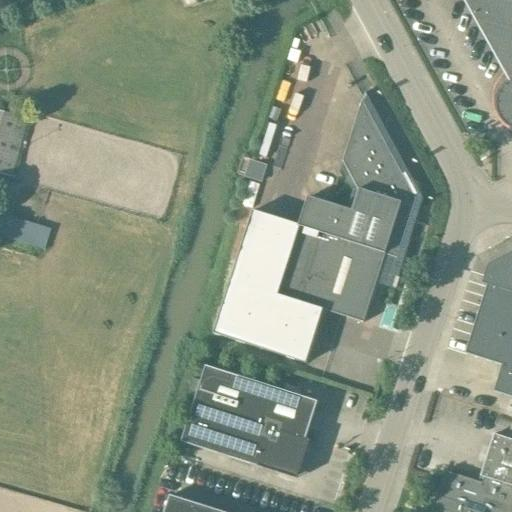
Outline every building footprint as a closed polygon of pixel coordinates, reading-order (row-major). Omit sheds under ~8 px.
[(511,0),(463,0),(510,83),(505,87),(504,86),(503,85),(502,85),(501,85),(500,86),(499,86),(498,87),(497,89),(497,90),(497,91),(497,92),(498,93),(499,94),(500,95),(499,98),(498,100),(498,103),(498,106),(498,109),(498,112),(499,114),(501,117),(502,119),(504,122),(506,124),(508,126),(510,127),(511,128),(511,0)] [(254,211),(215,335),(307,364),(323,310),(341,316),(364,323),(376,284),(386,255),(395,258),(397,258),(416,200),(364,103),(367,95),(365,92),(363,98),(343,162),(359,191),(353,211),(348,210),(309,197),(300,226),(254,211)] [(0,111),(0,174),(10,178),(27,119),(0,111)] [(0,214),(0,236),(31,245),(36,225),(0,214)] [(511,259),(494,269),(466,355),(503,366),(494,393),(511,398),(511,259)] [(319,402),(294,394),(206,367),(182,443),(298,480),(311,441),(307,440),(319,402)] [(511,511),(511,439),(494,434),(481,477),(484,478),(483,483),(445,471),(431,511),(511,511)] [(221,511),(171,496),(165,511),(221,511)]
